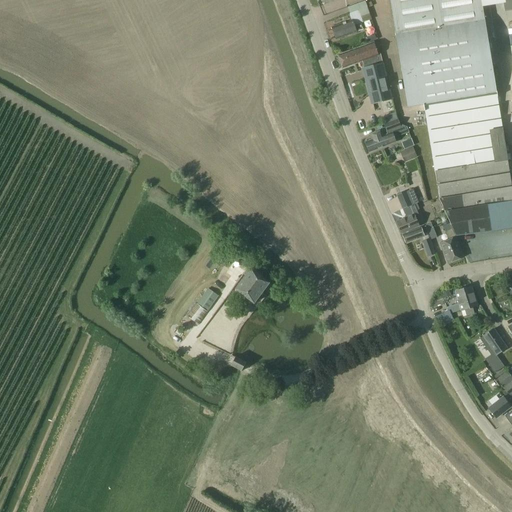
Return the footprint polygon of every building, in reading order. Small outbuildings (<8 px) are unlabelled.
[(492,232),(511,228),(511,190),(505,146),(494,147),(491,130),(502,128),(484,18),(481,0),(390,0),(395,33),(407,108),(424,105),(440,200),(456,236),(491,232),(492,232)] [(352,20),(332,27),(336,40),(364,30),(361,23),(364,22),(372,20),(367,7),(350,13),(350,14),(352,20)] [(381,53),(378,55),(374,44),(357,50),(339,56),(343,67),(362,61),(364,68),(362,68),(371,105),(393,100),(384,63),(383,63),(381,53)] [(395,113),(386,116),(388,123),(397,119),(395,113)] [(388,123),(384,124),(386,132),(401,127),(398,119),(397,119),(388,123)] [(372,141),(366,143),(369,153),(390,145),(396,142),(392,132),(382,136),(381,134),(380,132),(370,136),(371,137),(372,141)] [(411,139),(405,142),(407,148),(414,146),(411,139)] [(413,147),(400,152),(404,163),(417,157),(413,147)] [(419,226),(416,219),(420,218),(414,204),(413,205),(406,191),(396,195),(406,218),(397,222),(402,234),(419,226)] [(426,225),(431,240),(437,238),(431,222),(426,225)] [(449,224),(444,226),(447,234),(452,232),(449,224)] [(424,236),(424,235),(428,233),(425,226),(420,228),(420,229),(402,236),(405,243),(424,236)] [(448,264),(463,257),(456,238),(440,244),(448,264)] [(423,241),(428,257),(435,254),(430,239),(423,241)] [(254,303),(269,283),(251,269),(236,289),(254,303)] [(469,309),(465,310),(467,316),(474,313),(472,308),(478,306),(472,286),(463,289),(469,309)] [(219,296),(208,288),(197,304),(196,303),(187,315),(200,325),(209,312),(208,312),(219,296)] [(465,310),(469,309),(463,289),(455,291),(463,317),(467,316),(465,310)] [(449,314),(448,312),(442,315),(447,325),(453,322),(449,314)] [(436,317),(441,328),(447,325),(442,315),(436,317)] [(505,367),(496,355),(506,348),(493,329),(479,338),(491,355),(485,359),(495,373),(505,367)] [(238,358),(235,357),(230,366),(233,367),(240,371),(243,367),(245,364),(246,362),(238,358)] [(501,376),(497,379),(503,387),(511,381),(511,380),(511,378),(507,372),(501,376)] [(511,380),(511,381),(503,387),(510,396),(509,397),(511,401),(511,380)] [(503,397),(488,409),(496,418),(510,407),(503,397)]
